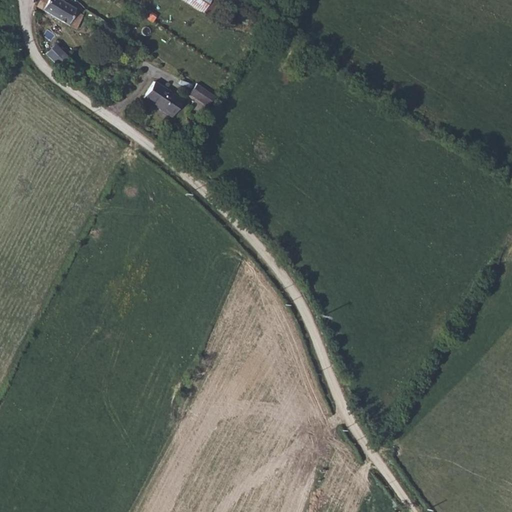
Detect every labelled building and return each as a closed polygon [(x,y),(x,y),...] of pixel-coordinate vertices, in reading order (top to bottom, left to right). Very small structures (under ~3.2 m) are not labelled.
[(38,0),(36,5),(74,30),(88,11),(82,5),(76,8),(62,0),(38,0)] [(183,0),(201,12),(209,0),(183,0)] [(117,30),(126,36),(132,25),(123,20),(117,30)] [(45,52),(59,67),(69,58),(54,43),(45,52)] [(189,92),(208,104),(216,95),(196,82),(189,92)] [(172,117),(183,102),(154,83),(144,98),(172,117)]
